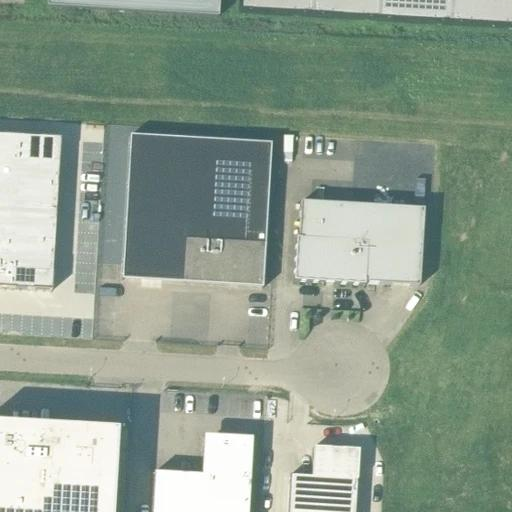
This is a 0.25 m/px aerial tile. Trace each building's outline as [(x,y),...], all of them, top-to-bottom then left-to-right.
[(45,0),(45,9),(162,16),(217,18),(218,0),(45,0)] [(511,0),(238,0),(238,14),(310,18),(367,22),(382,22),(454,27),(511,30),(511,0)] [(0,135),(0,161),(11,162),(12,136),(0,135)] [(12,136),(11,162),(58,165),(59,139),(12,136)] [(261,290),(270,145),(128,137),(120,282),(121,282),(121,278),(260,287),(260,290),(261,290)] [(511,146),(446,143),(438,285),(511,289),(511,146)] [(0,161),(0,187),(9,188),(11,162),(0,161)] [(11,162),(9,188),(56,191),(58,165),(11,162)] [(0,187),(0,213),(8,214),(9,188),(0,187)] [(9,188),(8,214),(55,216),(56,191),(9,188)] [(363,284),(418,288),(422,211),(299,203),(297,240),(294,240),(292,283),(363,287),(363,284)] [(8,214),(6,239),(53,242),(55,216),(8,214)] [(6,239),(5,265),(52,267),(53,242),(6,239)] [(5,265),(3,291),(14,292),(50,294),(52,267),(5,265)] [(0,511),(110,511),(115,443),(94,441),(94,431),(52,428),(51,439),(0,436),(0,511)] [(511,511),(511,435),(429,431),(423,511),(511,511)] [(246,511),(251,440),(246,439),(246,444),(206,441),(205,473),(200,473),(200,477),(152,474),(149,511),(246,511)] [(288,476),(285,511),(354,511),(358,451),(312,449),(310,478),(288,476)]
